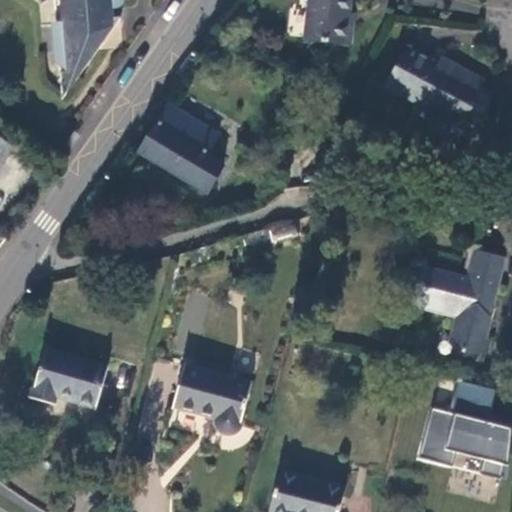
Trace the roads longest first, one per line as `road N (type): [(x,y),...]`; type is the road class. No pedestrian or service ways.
road 1 (residential): [(25,255),(59,266),(160,246),(320,198),(511,186)]
road 2 (tertiary): [(205,0),(25,255)]
